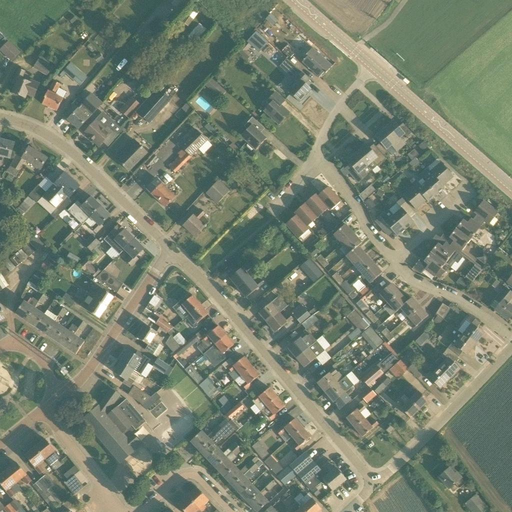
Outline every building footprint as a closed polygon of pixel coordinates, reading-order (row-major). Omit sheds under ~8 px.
[(147,27),(154,33),(163,23),(156,17),(147,27)] [(246,41),(252,46),(261,36),(255,31),(246,41)] [(236,52),(247,61),(252,55),(247,52),(251,47),(245,41),(236,52)] [(20,53),(8,42),(0,49),(0,51),(12,62),(20,53)] [(308,56),(302,62),(319,78),(324,72),(325,73),(325,74),(332,67),(312,48),(306,56),(306,55),(308,56)] [(40,56),(33,68),(47,75),(51,68),(50,68),(53,63),(40,56)] [(63,72),(79,87),(87,78),(71,63),(63,72)] [(29,80),(28,83),(21,80),(25,72),(19,69),(12,85),(16,86),(13,93),(25,98),(27,94),(34,97),(39,84),(29,80)] [(309,80),(300,72),(293,80),(297,83),(288,92),(299,103),(301,101),(301,102),(305,98),(304,97),(306,95),(305,95),(308,91),(309,92),(311,90),(305,84),(309,80)] [(218,97),(224,89),(212,79),(206,86),(218,97)] [(56,112),(63,99),(55,95),(60,85),(54,81),(48,91),(44,99),(45,99),(42,105),(56,112)] [(170,102),(157,90),(136,113),(149,125),(170,102)] [(270,104),(264,112),(279,125),(280,124),(282,124),(284,121),(284,119),(289,114),(280,106),(284,101),(275,93),(267,101),(270,104)] [(78,129),(88,119),(91,115),(92,116),(103,104),(92,94),(83,104),(78,110),(68,120),(78,129)] [(141,106),(131,98),(119,111),(128,119),(141,106)] [(187,103),(182,107),(187,114),(192,110),(187,103)] [(256,150),(266,139),(257,131),(261,127),(252,118),(244,127),(247,130),(241,137),(248,144),(247,145),(252,150),(254,149),(256,150)] [(104,129),(96,121),(84,133),(93,141),(99,147),(103,143),(108,147),(119,135),(108,125),(104,129)] [(393,122),(384,130),(400,148),(404,145),(399,139),(404,134),(407,137),(411,133),(403,124),(398,128),(393,122)] [(190,157),(207,141),(196,130),(180,146),(190,157)] [(380,143),(376,147),(384,157),(389,153),(386,150),(391,146),(396,152),(400,148),(384,130),(375,137),(380,143)] [(14,143),(1,140),(0,141),(0,164),(1,165),(3,157),(10,159),(14,143)] [(116,158),(118,160),(118,161),(128,172),(147,153),(134,140),(116,158)] [(230,146),(237,153),(240,151),(232,143),(230,146)] [(366,145),(356,153),(372,171),(386,159),(384,157),(376,147),(373,145),(369,149),(366,145)] [(25,161),(40,170),(47,159),(29,147),(22,158),(17,155),(10,166),(6,172),(15,177),(25,161)] [(190,158),(182,150),(179,154),(180,155),(168,167),(174,173),(190,158)] [(372,171),(356,153),(347,161),(350,165),(345,169),(358,183),(372,171)] [(409,163),(412,168),(418,163),(415,158),(409,163)] [(453,177),(441,162),(438,159),(426,168),(430,172),(443,186),(453,177)] [(429,179),(425,183),(436,195),(444,188),(443,186),(430,172),(426,175),(429,179)] [(65,173),(46,193),(38,186),(29,196),(36,203),(43,196),(48,201),(56,209),(67,197),(69,198),(80,186),(65,173)] [(157,179),(147,189),(151,194),(165,208),(175,197),(161,184),(157,179)] [(221,183),(219,181),(218,181),(214,185),(206,193),(217,204),(225,196),(229,192),(221,183)] [(428,203),(436,195),(425,183),(421,186),(418,182),(413,186),(426,201),(428,203)] [(415,210),(426,201),(413,186),(403,195),(415,210)] [(318,196),(328,209),(330,211),(341,201),(328,187),(318,196)] [(369,196),(365,191),(360,195),(364,200),(369,196)] [(316,194),(305,204),(318,218),(328,209),(318,196),(316,194)] [(84,223),(101,206),(91,197),(82,206),(77,201),(68,211),(82,225),(84,223)] [(400,197),(395,202),(400,207),(405,203),(400,197)] [(485,221),(489,224),(498,212),(483,200),(474,212),(477,214),(473,221),(481,227),(485,221)] [(24,202),(20,207),(25,213),(30,208),(24,202)] [(294,213),(296,215),(307,227),(318,218),(305,204),(294,213)] [(84,223),(91,229),(96,234),(103,227),(101,225),(110,216),(101,206),(84,223)] [(393,216),(405,230),(414,223),(402,209),(393,216)] [(199,210),(193,216),(184,226),(195,237),(205,227),(207,226),(206,225),(209,222),(202,216),(203,214),(199,210)] [(388,237),(393,233),(397,237),(405,230),(393,216),(392,217),(388,211),(375,221),(388,237)] [(285,225),(298,239),(309,229),(307,227),(296,215),(285,225)] [(463,220),(456,229),(470,240),(481,227),(473,221),(470,219),(467,224),(463,220)] [(336,226),(332,222),(327,227),(331,231),(336,226)] [(124,250),(134,239),(125,230),(124,230),(119,225),(111,233),(114,236),(107,243),(119,255),(124,250)] [(341,245),(353,234),(345,225),(333,235),(341,245)] [(275,231),(288,245),(293,240),(280,226),(275,231)] [(453,241),(450,246),(455,250),(460,254),(470,240),(456,229),(449,238),(453,241)] [(29,242),(36,251),(45,243),(38,234),(29,242)] [(362,243),(353,234),(341,245),(349,253),(358,246),(362,243)] [(431,241),(436,245),(441,238),(436,234),(431,241)] [(92,236),(84,245),(91,252),(99,243),(92,236)] [(134,239),(124,250),(130,256),(126,261),(131,267),(138,259),(136,257),(144,249),(134,239)] [(430,253),(445,264),(451,268),(456,262),(458,264),(463,257),(460,254),(455,250),(450,246),(445,243),(442,247),(437,244),(430,253)] [(29,257),(35,252),(28,244),(23,249),(29,257)] [(366,255),(358,246),(349,253),(345,257),(354,266),(366,255)] [(477,258),(485,264),(491,256),(483,249),(477,258)] [(15,255),(22,262),(27,258),(21,250),(15,255)] [(445,273),(441,269),(445,264),(430,253),(424,262),(428,265),(424,270),(434,278),(435,276),(440,279),(445,273)] [(58,261),(50,255),(46,260),(54,266),(58,261)] [(316,259),(320,264),(324,260),(320,255),(316,259)] [(374,264),(366,255),(354,266),(362,275),(374,264)] [(10,259),(16,267),(20,264),(14,256),(10,259)] [(296,283),(304,292),(324,275),(310,258),(299,267),(299,266),(292,272),(299,280),(296,283)] [(328,264),(324,260),(320,264),(324,268),(328,264)] [(4,264),(11,272),(15,268),(9,261),(4,264)] [(53,268),(45,262),(42,267),(50,273),(53,268)] [(238,288),(249,278),(245,273),(250,268),(247,264),(230,278),(238,288)] [(362,275),(370,284),(382,273),(374,264),(362,275)] [(0,267),(0,272),(4,277),(9,274),(3,265),(0,267)] [(476,267),(471,273),(476,277),(481,271),(476,267)] [(41,268),(37,273),(45,278),(49,274),(41,268)] [(96,279),(107,287),(117,293),(123,284),(103,271),(96,279)] [(45,280),(36,273),(32,278),(41,285),(45,280)] [(336,281),(340,278),(336,273),(332,277),(336,281)] [(254,284),(249,278),(238,288),(246,298),(263,284),(260,279),(254,284)] [(336,281),(340,286),(344,282),(340,278),(336,281)] [(27,285),(28,286),(37,292),(41,286),(31,279),(27,285)] [(362,295),(368,289),(358,280),(353,286),(362,295)] [(382,282),(372,290),(376,295),(386,287),(382,282)] [(114,298),(94,284),(91,289),(98,293),(94,300),(107,309),(114,298)] [(387,304),(399,293),(391,284),(379,294),(387,304)] [(511,297),(511,293),(505,287),(495,300),(500,304),(495,311),(507,321),(511,314),(511,307),(508,304),(511,297)] [(356,296),(352,291),(348,295),(352,300),(356,296)] [(15,314),(26,321),(34,308),(38,302),(43,296),(38,292),(35,298),(34,298),(29,305),(24,302),(15,314)] [(400,309),(407,302),(399,293),(387,304),(395,313),(400,309)] [(65,294),(61,301),(71,307),(75,301),(65,294)] [(267,323),(279,314),(293,301),(287,294),(280,299),(280,300),(278,302),(276,299),(259,313),(267,323)] [(338,307),(343,298),(338,295),(332,303),(338,307)] [(47,298),(43,296),(38,302),(43,305),(47,298)] [(184,308),(189,314),(200,305),(193,296),(184,303),(182,301),(176,307),(180,311),(184,308)] [(412,298),(407,302),(400,309),(408,318),(420,307),(412,298)] [(82,302),(79,306),(99,320),(107,309),(94,300),(89,306),(82,302)] [(360,300),(356,304),(360,309),(364,305),(360,300)] [(442,304),(436,314),(443,319),(450,309),(442,304)] [(68,312),(59,305),(54,312),(62,319),(68,312)] [(201,323),(199,322),(208,314),(200,305),(189,314),(185,318),(191,324),(194,328),(201,323)] [(301,305),(291,313),(300,324),(310,315),(301,305)] [(428,316),(420,307),(408,318),(416,327),(428,316)] [(44,315),(34,308),(26,321),(35,328),(44,315)] [(305,330),(323,315),(319,310),(301,325),(305,330)] [(364,321),(354,311),(347,318),(356,328),(364,321)] [(369,319),(374,315),(370,311),(365,315),(369,319)] [(275,333),(292,319),(289,314),(283,319),(279,314),(267,323),(275,333)] [(35,328),(45,335),(54,322),(44,315),(35,328)] [(378,320),(374,315),(369,319),(373,324),(375,322),(378,320)] [(463,326),(458,332),(475,344),(483,334),(475,328),(479,323),(470,317),(463,326)] [(155,325),(168,333),(171,329),(173,327),(160,318),(155,325)] [(55,341),(65,348),(74,335),(78,329),(83,322),(78,319),(74,326),(72,325),(68,331),(64,329),(55,341)] [(64,329),(54,322),(45,335),(55,341),(64,329)] [(88,325),(83,322),(78,329),(83,332),(88,325)] [(137,338),(148,345),(145,350),(153,355),(164,338),(157,333),(145,325),(137,338)] [(215,345),(226,336),(218,327),(209,334),(208,332),(202,337),(204,340),(201,342),(208,350),(215,345)] [(383,343),(370,327),(361,335),(374,351),(383,343)] [(176,335),(171,329),(168,333),(173,338),(176,335)] [(381,333),(385,337),(390,333),(386,329),(381,333)] [(451,342),(452,343),(447,349),(458,357),(462,352),(466,355),(475,344),(458,332),(451,342)] [(394,338),(390,333),(385,337),(389,342),(394,338)] [(426,333),(416,340),(420,345),(429,338),(426,333)] [(288,348),(296,358),(308,349),(317,341),(310,334),(307,336),(305,334),(288,348)] [(76,355),(76,354),(84,342),(74,335),(65,348),(76,355)] [(173,354),(180,348),(170,336),(165,344),(173,354)] [(180,348),(173,354),(171,356),(175,360),(184,371),(189,366),(184,360),(182,362),(178,358),(188,350),(199,340),(196,336),(184,345),(180,348)] [(214,357),(216,355),(220,359),(226,354),(225,352),(234,345),(226,336),(215,345),(208,350),(214,357)] [(304,368),(321,354),(325,351),(317,341),(308,349),(296,358),(304,368)] [(441,357),(434,364),(449,379),(459,369),(453,364),(458,357),(447,349),(441,357)] [(128,351),(121,362),(133,370),(139,374),(149,360),(141,355),(139,358),(128,351)] [(386,372),(398,359),(391,352),(379,365),(386,372)] [(244,357),(235,365),(234,363),(227,368),(231,373),(235,369),(241,376),(251,367),(244,357)] [(164,375),(169,366),(158,359),(152,367),(164,375)] [(389,371),(397,379),(408,370),(400,361),(389,371)] [(133,370),(121,362),(114,373),(125,380),(123,383),(130,388),(134,382),(128,378),(133,370)] [(418,379),(424,373),(414,363),(408,369),(418,379)] [(430,372),(426,375),(440,389),(449,379),(434,364),(428,370),(430,372)] [(259,376),(251,367),(241,376),(246,382),(242,385),(246,390),(252,385),(250,383),(259,376)] [(367,387),(382,374),(376,367),(361,380),(367,387)] [(338,373),(334,369),(317,383),(325,393),(337,383),(332,378),(338,373)] [(195,370),(189,375),(198,385),(204,380),(195,370)] [(377,395),(390,381),(383,375),(378,380),(370,388),(377,395)] [(217,396),(219,394),(217,391),(210,384),(206,379),(199,386),(211,400),(212,401),(217,396)] [(341,389),(337,383),(325,393),(333,403),(350,389),(347,384),(341,389)] [(409,401),(419,410),(428,401),(413,386),(409,390),(414,395),(409,401)] [(141,404),(150,397),(133,387),(128,396),(141,404)] [(252,402),(260,412),(266,406),(277,397),(269,388),(261,396),(259,394),(253,399),(254,400),(252,402)] [(359,395),(367,404),(375,396),(368,388),(359,395)] [(111,390),(99,407),(94,402),(87,408),(91,413),(83,420),(120,463),(135,450),(135,449),(141,444),(130,433),(127,430),(131,426),(136,431),(146,422),(126,399),(125,400),(119,396),(119,395),(111,390)] [(156,392),(150,397),(141,404),(146,410),(161,398),(156,392)] [(233,409),(223,397),(218,401),(223,407),(220,410),(225,416),(233,409)] [(277,416),(276,414),(285,407),(277,397),(266,406),(260,412),(265,418),(267,416),(271,421),(277,416)] [(380,397),(374,401),(378,406),(384,402),(380,397)] [(410,419),(419,410),(409,401),(404,406),(399,400),(395,404),(410,419)] [(233,409),(225,416),(224,417),(228,421),(244,408),(239,403),(233,409)] [(370,415),(366,409),(362,405),(346,418),(354,428),(364,419),(370,415)] [(393,412),(384,419),(383,420),(387,425),(397,418),(393,412)] [(237,432),(243,426),(240,423),(239,425),(233,419),(229,423),(237,432)] [(285,425),(279,430),(276,432),(285,443),(293,438),(303,429),(295,419),(286,426),(285,425)] [(378,424),(375,420),(369,425),(364,419),(354,428),(362,438),(378,424)] [(207,437),(202,431),(190,442),(199,451),(222,429),(219,426),(207,437)] [(394,429),(391,426),(385,431),(389,434),(394,429)] [(218,449),(214,445),(220,440),(219,438),(225,433),(222,429),(199,451),(207,460),(218,449)] [(303,429),(293,438),(297,444),(293,447),(297,452),(303,446),(301,445),(310,437),(303,429)] [(45,439),(35,448),(45,460),(50,466),(60,458),(45,439)] [(258,442),(251,447),(255,452),(261,447),(258,442)] [(218,449),(207,460),(215,468),(238,447),(235,443),(223,454),(218,449)] [(224,477),(235,467),(231,463),(237,458),(235,456),(241,450),(238,447),(215,468),(224,477)] [(45,460),(35,448),(25,456),(40,474),(44,471),(39,465),(45,460)] [(289,466),(297,475),(305,484),(311,491),(315,488),(319,485),(324,481),(332,491),(345,480),(336,469),(335,470),(328,461),(322,466),(323,467),(320,470),(305,453),(289,466)] [(255,465),(252,461),(251,460),(245,466),(249,470),(255,465)] [(16,463),(6,471),(16,483),(22,478),(27,485),(31,481),(16,463)] [(243,476),(232,486),(240,495),(251,484),(247,480),(253,475),(252,474),(258,469),(255,465),(249,470),(243,476)] [(74,466),(69,470),(73,476),(74,476),(79,472),(74,466)] [(289,466),(287,468),(277,476),(285,486),(297,475),(289,466)] [(232,486),(243,476),(240,472),(235,467),(224,477),(232,486)] [(455,474),(449,469),(445,473),(443,473),(440,476),(439,478),(455,494),(466,483),(461,478),(462,477),(457,472),(455,474)] [(16,483),(6,471),(0,475),(0,484),(11,498),(15,494),(10,488),(16,483)] [(54,486),(45,475),(39,481),(59,506),(63,503),(51,488),(54,486)] [(74,495),(84,487),(74,476),(73,476),(64,484),(74,495)] [(262,485),(266,489),(272,483),(268,479),(262,485)] [(38,482),(32,486),(53,511),(58,507),(38,482)] [(269,492),(272,490),(275,487),(272,483),(266,489),(269,492)] [(251,484),(240,495),(248,504),(260,493),(251,484)] [(203,506),(208,501),(196,488),(187,496),(201,511),(205,508),(203,506)] [(311,491),(315,497),(319,493),(315,488),(311,491)] [(260,493),(248,504),(256,511),(257,511),(268,502),(260,493)] [(294,499),(297,503),(301,508),(304,511),(318,511),(321,510),(317,504),(312,499),(308,494),(302,499),(298,495),(294,499)] [(471,511),(484,511),(488,509),(475,495),(465,504),(471,511)] [(201,511),(187,496),(177,505),(183,511),(201,511)] [(16,511),(20,509),(14,501),(10,504),(16,511)] [(304,511),(301,508),(297,503),(292,507),(295,511),(304,511)]
